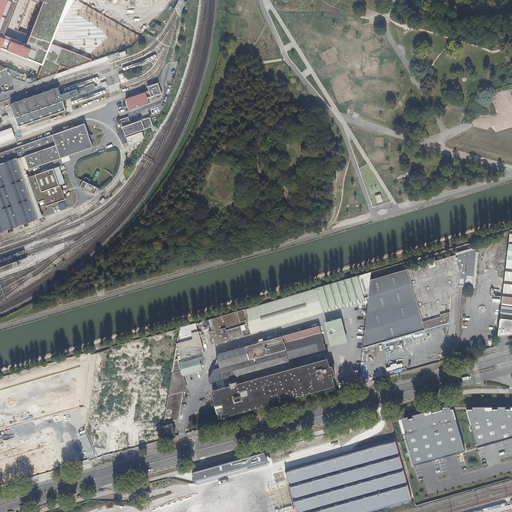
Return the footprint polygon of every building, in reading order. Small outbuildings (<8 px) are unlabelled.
[(69,0),(0,0),(0,48),(42,65),(44,66),(52,43),(69,0)] [(176,13),(178,17),(186,3),(184,0),(179,0),(174,9),(176,13)] [(92,59),(52,43),(44,66),(42,65),(37,77),(42,79),(58,73),(60,65),(70,69),(92,61),(92,59)] [(83,86),(86,92),(95,89),(93,82),(83,86)] [(158,82),(147,86),(151,97),(162,93),(158,82)] [(58,87),(11,103),(13,108),(18,122),(20,127),(66,110),(65,106),(63,101),(79,95),(77,89),(61,95),(60,92),(58,87)] [(126,98),(130,109),(150,102),(146,91),(126,98)] [(118,119),(120,125),(129,122),(127,116),(118,119)] [(150,116),(122,126),(122,127),(125,135),(153,125),(150,116)] [(0,232),(39,219),(43,217),(38,203),(45,200),(47,206),(66,200),(61,185),(60,185),(54,169),(29,177),(27,170),(94,147),(86,123),(0,153),(0,232)] [(12,127),(0,131),(0,142),(15,137),(14,134),(12,127)] [(85,177),(79,187),(94,195),(97,188),(87,183),(89,180),(85,177)] [(498,336),(511,334),(511,229),(510,230),(498,336)] [(474,286),(477,249),(453,256),(460,278),(460,281),(465,281),(464,285),(474,286)] [(406,270),(370,281),(369,297),(363,348),(449,323),(452,296),(459,293),(460,281),(460,278),(453,256),(406,270)] [(0,267),(0,273),(19,267),(17,261),(0,267)] [(323,310),(369,297),(370,281),(371,272),(316,288),(323,310)] [(322,313),(315,289),(205,321),(206,326),(209,326),(209,327),(210,326),(211,331),(209,332),(209,334),(213,337),(215,344),(322,313)] [(346,341),(341,319),(326,323),(332,345),(346,341)] [(320,352),(322,361),(327,359),(325,351),(326,351),(319,326),(313,327),(320,352)] [(210,383),(229,378),(320,352),(313,327),(255,344),(219,354),(217,358),(218,361),(209,380),(210,383)] [(177,345),(172,373),(164,423),(177,419),(183,391),(187,390),(183,377),(203,371),(200,362),(204,361),(203,356),(204,356),(198,333),(192,334),(194,340),(177,345)] [(231,386),(322,361),(320,352),(229,378),(231,386)] [(322,361),(231,386),(213,392),(214,397),(214,398),(218,412),(219,412),(220,417),(334,385),(333,381),(335,380),(335,376),(332,366),(329,367),(327,359),(322,361)] [(511,409),(467,410),(477,448),(511,438),(511,409)] [(444,410),(402,422),(414,466),(466,451),(454,410),(444,410)] [(172,424),(163,426),(161,440),(175,436),(172,424)] [(297,511),(371,511),(384,509),(411,501),(412,501),(395,440),(285,470),(288,479),(297,511)] [(260,464),(272,461),(270,456),(258,459),(257,458),(218,471),(219,477),(260,464)] [(240,511),(241,501),(201,501),(201,511),(240,511)]
